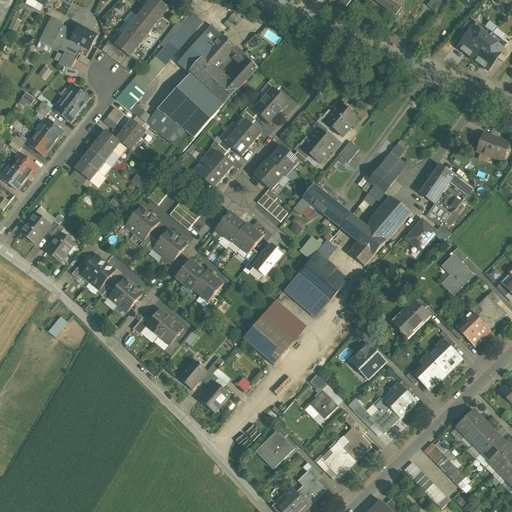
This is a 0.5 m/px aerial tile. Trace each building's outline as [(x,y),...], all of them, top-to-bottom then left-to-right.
[(48,0),(27,0),(26,4),(34,8),(37,3),(45,7),(48,0)] [(168,10),(155,0),(151,0),(145,8),(160,20),(168,10)] [(388,0),(372,0),(396,17),(401,8),(397,6),(392,3),(388,0)] [(446,5),(440,0),(433,0),(433,1),(432,0),(427,6),(437,15),(440,12),(443,8),(445,6),(446,5)] [(160,20),(145,8),(137,18),(153,30),(160,20)] [(178,51),(179,52),(203,24),(193,16),(169,43),(178,51)] [(18,31),(20,20),(12,18),(9,29),(18,31)] [(153,30),(137,18),(130,27),(145,39),(153,30)] [(69,30),(57,24),(58,22),(51,19),(43,37),(55,42),(52,47),(60,50),(65,39),(69,30)] [(468,21),(459,31),(467,37),(471,31),(472,31),(475,27),(468,21)] [(70,41),(70,42),(75,45),(78,47),(86,30),(78,26),(70,41)] [(145,39),(130,27),(122,37),(137,49),(145,39)] [(203,35),(214,45),(222,36),(212,27),(203,35)] [(86,30),(78,47),(81,49),(82,48),(89,52),(97,36),(86,30)] [(472,31),(471,31),(467,37),(458,49),(473,60),(486,42),(472,31)] [(203,35),(177,64),(187,73),(203,57),(214,45),(203,35)] [(214,45),(203,57),(216,70),(235,49),(222,36),(214,45)] [(250,50),(258,40),(253,36),(245,45),(250,50)] [(137,49),(122,37),(115,47),(118,50),(123,53),(127,57),(130,59),(137,49)] [(65,39),(60,50),(65,52),(70,42),(70,41),(65,39)] [(70,42),(65,52),(69,55),(75,45),(70,42)] [(113,46),(109,42),(102,51),(107,55),(113,46)] [(501,54),(486,42),(473,60),(488,72),(498,59),(502,54),(501,54)] [(169,43),(156,58),(165,66),(178,51),(169,43)] [(78,47),(75,45),(69,55),(73,56),(76,51),(78,47)] [(113,46),(107,55),(111,58),(118,50),(115,47),(113,46)] [(511,53),(505,48),(501,54),(502,54),(498,59),(503,63),(511,53)] [(123,53),(118,50),(111,58),(116,62),(123,53)] [(251,63),(239,52),(234,58),(242,65),(241,67),(244,69),(231,83),(238,90),(258,69),(256,68),(257,67),(252,62),(251,63)] [(123,53),(116,62),(121,66),(127,57),(123,53)] [(76,60),(64,54),(59,65),(64,68),(71,70),(76,60)] [(127,57),(121,66),(126,69),(132,61),(130,59),(127,57)] [(216,70),(203,57),(187,73),(223,107),(238,90),(231,83),(216,70)] [(116,101),(130,113),(137,105),(155,85),(153,83),(166,67),(165,66),(156,58),(142,74),(140,72),(116,101)] [(132,61),(126,69),(130,73),(137,64),(132,61)] [(44,66),(38,75),(45,80),(52,71),(44,66)] [(193,139),(223,107),(187,73),(186,75),(189,77),(151,118),(147,122),(176,149),(188,135),(193,139)] [(281,88),(272,80),(268,84),(273,89),(277,92),(281,88)] [(90,100),(73,87),(69,92),(73,95),(68,102),(80,112),(90,100)] [(36,98),(40,92),(35,88),(31,94),(36,98)] [(277,92),(273,89),(263,100),(279,114),(289,103),(277,92)] [(18,102),(28,109),(35,99),(25,92),(18,102)] [(279,114),(263,100),(253,111),(258,115),(270,126),(279,114)] [(80,112),(68,102),(62,109),(58,106),(54,111),(71,124),(80,112)] [(52,110),(43,103),(39,108),(49,115),(52,110)] [(357,118),(340,104),(333,113),(350,127),(357,118)] [(130,113),(147,122),(151,118),(137,105),(130,113)] [(253,111),(249,107),(245,112),(246,113),(254,120),(258,115),(253,111)] [(49,115),(39,108),(36,112),(45,120),(49,115)] [(115,108),(107,117),(116,124),(124,115),(115,108)] [(254,120),(246,113),(242,118),(246,121),(252,126),(256,121),(254,120)] [(350,127),(333,113),(325,122),(342,136),(350,127)] [(119,127),(107,118),(103,123),(113,130),(117,129),(119,127)] [(63,133),(47,121),(43,126),(47,129),(41,136),(54,146),(63,133)] [(147,133),(131,121),(123,131),(139,143),(147,133)] [(252,126),(246,121),(239,129),(255,142),(262,135),(252,126)] [(327,132),(317,123),(313,128),(317,132),(318,131),(324,136),(327,132)] [(255,142),(239,129),(233,136),(248,150),(255,142)] [(139,143),(123,131),(116,140),(120,144),(131,152),(139,143)] [(324,136),(318,131),(317,132),(310,140),(327,155),(335,146),(324,136)] [(116,140),(105,132),(98,141),(113,154),(120,144),(116,140)] [(501,140),(495,138),(495,139),(485,135),(479,153),(503,162),(510,145),(501,141),(501,140)] [(9,144),(17,151),(25,143),(16,136),(9,144)] [(41,136),(36,143),(32,140),(28,145),(44,158),(54,146),(41,136)] [(248,150),(233,136),(226,144),(231,149),(242,158),(248,150)] [(327,155),(310,140),(303,149),(311,156),(320,163),(327,155)] [(113,154),(98,141),(90,151),(105,163),(113,154)] [(226,144),(222,141),(218,145),(227,153),(231,149),(226,144)] [(359,150),(350,143),(339,156),(348,164),(359,150)] [(218,145),(214,150),(218,153),(223,158),(227,153),(218,145)] [(405,151),(398,145),(379,169),(395,181),(407,165),(399,159),(405,151)] [(303,149),(299,146),(294,150),(297,153),(306,161),(311,156),(303,149)] [(293,157),(281,147),(275,155),(293,170),(300,163),(293,157)] [(105,163),(90,151),(82,161),(98,173),(105,163)] [(223,158),(218,153),(211,161),(227,175),(234,167),(223,158)] [(306,161),(297,153),(293,157),(300,163),(303,165),(306,161)] [(36,167),(20,155),(16,160),(20,163),(15,170),(27,180),(36,167)] [(293,170),(275,155),(268,162),(285,177),(284,177),(286,178),(293,170)] [(98,173),(82,161),(75,170),(75,171),(88,181),(90,182),(98,173)] [(227,175),(211,161),(205,168),(220,182),(227,175)] [(285,177),(268,162),(267,161),(260,169),(278,184),(284,177),(285,177)] [(452,176),(439,166),(420,194),(432,202),(448,181),(452,176)] [(220,182),(205,168),(198,176),(203,181),(214,190),(220,182)] [(278,184),(260,169),(253,177),(269,190),(272,192),(278,184)] [(395,181),(379,169),(369,182),(376,187),(384,194),(385,194),(395,181)] [(27,180),(15,170),(9,177),(5,174),(1,179),(18,192),(27,180)] [(88,181),(75,171),(71,177),(84,186),(88,181)] [(97,188),(105,178),(98,173),(90,182),(88,181),(84,186),(86,188),(89,189),(92,184),(97,188)] [(137,173),(131,181),(139,187),(145,179),(137,173)] [(198,176),(194,173),(190,178),(199,185),(203,181),(198,176)] [(472,189),(452,176),(448,181),(467,196),(472,189)] [(174,188),(164,181),(161,185),(170,193),(174,188)] [(369,182),(364,189),(370,194),(376,187),(369,182)] [(170,193),(161,185),(157,190),(166,197),(170,193)] [(335,203),(314,187),(303,200),(307,203),(325,217),(335,203)] [(370,194),(376,199),(379,200),(384,194),(376,187),(370,194)] [(166,197),(157,190),(153,194),(162,202),(166,197)] [(272,192),(269,190),(265,195),(270,199),(274,203),(278,198),(272,192)] [(162,202),(153,194),(149,199),(158,206),(162,202)] [(376,199),(370,194),(364,201),(370,206),(376,199)] [(265,195),(257,204),(262,208),(270,199),(265,195)] [(117,208),(122,204),(116,196),(111,201),(117,208)] [(195,205),(185,198),(181,202),(191,210),(195,205)] [(270,199),(262,208),(266,212),(274,203),(270,199)] [(391,199),(370,223),(376,228),(390,238),(411,214),(391,199)] [(303,200),(294,211),(301,217),(309,207),(307,203),(303,200)] [(191,210),(181,202),(178,207),(187,215),(191,210)] [(274,203),(266,212),(271,216),(279,206),(274,203)] [(351,216),(335,203),(325,217),(341,229),(351,216)] [(451,215),(436,204),(430,212),(444,222),(445,223),(451,215)] [(204,213),(195,205),(191,210),(200,218),(204,213)] [(279,206),(271,216),(276,219),(283,210),(279,206)] [(187,215),(178,207),(174,212),(183,219),(187,215)] [(131,221),(126,226),(135,234),(151,216),(141,208),(131,221)] [(200,218),(191,210),(187,215),(196,222),(200,218)] [(283,210),(276,219),(280,223),(288,214),(283,210)] [(183,219),(174,212),(170,216),(179,224),(183,219)] [(444,222),(430,212),(426,217),(440,227),(444,222)] [(231,213),(216,231),(224,238),(239,220),(231,213)] [(451,215),(445,223),(450,226),(458,217),(453,213),(451,215)] [(26,226),(21,234),(36,246),(46,233),(51,227),(50,226),(35,215),(26,226)] [(196,222),(187,215),(183,219),(192,227),(196,222)] [(131,221),(126,216),(118,226),(123,230),(126,226),(131,221)] [(151,216),(135,234),(144,242),(149,236),(160,223),(151,216)] [(370,231),(351,216),(341,229),(359,243),(360,244),(370,231)] [(192,227),(183,219),(179,224),(189,231),(192,227)] [(239,220),(224,238),(232,244),(233,243),(232,243),(246,226),(239,220)] [(21,222),(13,232),(19,236),(21,234),(26,226),(21,222)] [(54,222),(50,226),(51,227),(46,233),(51,236),(59,226),(54,222)] [(423,222),(407,240),(420,251),(434,236),(435,233),(423,222)] [(246,226),(232,243),(233,243),(240,249),(255,231),(247,224),(246,226)] [(296,224),(291,228),(296,235),(302,230),(296,224)] [(59,226),(51,236),(56,240),(61,234),(64,230),(59,226)] [(452,235),(440,227),(435,233),(434,236),(442,244),(452,235)] [(390,238),(376,228),(362,245),(375,255),(390,238)] [(159,243),(154,250),(163,257),(178,239),(169,231),(159,243)] [(255,231),(240,249),(248,256),(253,250),(263,238),(255,231)] [(56,240),(46,253),(60,264),(75,245),(61,234),(56,240)] [(144,242),(141,246),(145,250),(146,249),(154,240),(149,236),(144,242)] [(330,238),(328,236),(322,243),(327,247),(334,237),(332,236),(330,238)] [(178,239),(163,257),(172,265),(188,246),(178,239)] [(154,240),(146,249),(151,253),(154,250),(159,243),(154,240)] [(360,244),(359,243),(349,255),(364,268),(375,255),(362,245),(360,244)] [(320,255),(328,262),(337,251),(329,244),(320,255)] [(262,259),(254,268),(265,277),(282,255),(272,247),(262,259)] [(452,255),(461,264),(467,259),(458,249),(452,255)] [(248,256),(245,259),(250,263),(257,255),(258,254),(253,250),(248,256)] [(311,262),(329,278),(336,269),(328,262),(320,255),(318,253),(311,262)] [(246,269),(250,273),(254,268),(262,259),(257,255),(250,263),(246,269)] [(89,267),(82,275),(82,276),(91,283),(106,265),(101,261),(102,261),(97,257),(89,267)] [(461,264),(453,257),(444,266),(453,275),(442,285),(453,296),(473,277),(461,264)] [(191,261),(176,280),(184,286),(199,268),(191,261)] [(329,278),(311,262),(300,274),(331,301),(342,289),(329,278)] [(83,263),(72,276),(78,280),(82,276),(82,275),(89,267),(83,263)] [(106,265),(91,283),(100,291),(105,284),(115,272),(110,268),(110,269),(106,265)] [(199,268),(184,286),(192,293),(193,291),(207,274),(206,274),(199,268)] [(349,281),(336,269),(329,278),(342,289),(349,281)] [(207,274),(193,291),(200,297),(215,279),(208,272),(206,274),(207,274)] [(511,273),(510,276),(501,284),(506,289),(511,295),(511,273)] [(315,320),(331,301),(300,274),(284,293),(315,320)] [(215,279),(200,297),(208,304),(213,298),(223,286),(215,279)] [(114,292),(109,298),(119,306),(134,288),(125,280),(114,292)] [(110,288),(105,284),(100,291),(97,294),(102,298),(110,288)] [(110,288),(102,298),(107,301),(109,298),(114,292),(110,288)] [(134,288),(119,306),(128,314),(143,295),(134,288)] [(506,315),(488,297),(481,304),(486,309),(477,318),(490,331),(506,315)] [(208,304),(206,307),(210,311),(218,302),(213,298),(208,304)] [(427,308),(419,299),(414,303),(423,312),(427,308)] [(406,315),(418,328),(429,318),(423,312),(414,303),(408,309),(410,311),(406,315)] [(160,311),(151,322),(147,328),(158,337),(172,321),(160,311)] [(477,318),(472,313),(465,320),(470,325),(461,333),(465,337),(474,347),(490,331),(477,318)] [(408,338),(418,328),(406,315),(395,325),(408,338)] [(145,317),(134,331),(140,336),(147,328),(151,322),(145,317)] [(294,343),(263,317),(244,340),(274,367),(294,343)] [(49,333),(55,338),(66,324),(61,319),(49,333)] [(172,321),(158,337),(170,347),(174,342),(184,330),(172,321)] [(456,328),(452,333),(461,342),(465,337),(461,333),(456,328)] [(443,341),(452,350),(456,346),(447,337),(443,341)] [(379,349),(371,340),(366,344),(368,346),(375,353),(379,349)] [(432,362),(445,375),(461,360),(452,350),(443,341),(436,348),(441,353),(432,362)] [(181,347),(174,342),(170,347),(165,352),(172,358),(181,347)] [(375,353),(368,346),(351,363),(363,374),(365,372),(370,378),(385,363),(375,353)] [(445,375),(432,362),(427,357),(420,364),(425,369),(416,378),(420,381),(429,391),(445,375)] [(219,358),(207,372),(208,373),(201,381),(206,385),(213,376),(224,363),(219,358)] [(199,369),(193,364),(195,362),(194,361),(178,380),(192,391),(193,391),(191,390),(197,383),(199,384),(201,381),(208,373),(207,372),(201,367),(199,369)] [(420,381),(416,378),(411,372),(407,377),(416,386),(420,381)] [(317,375),(310,384),(320,394),(328,386),(317,375)] [(213,376),(206,385),(210,388),(215,383),(218,380),(213,376)] [(242,378),(237,385),(245,392),(251,385),(242,378)] [(398,385),(407,394),(411,390),(402,381),(398,385)] [(511,382),(509,385),(507,385),(501,391),(501,394),(509,402),(511,402),(511,382)] [(210,388),(199,401),(214,414),(230,396),(215,383),(210,388)] [(407,394),(398,385),(391,392),(396,397),(387,406),(400,419),(416,403),(407,394)] [(324,393),(311,406),(325,420),(338,407),(324,393)] [(387,406),(382,401),(375,408),(380,413),(371,421),(374,425),(384,435),(400,419),(387,406)] [(368,415),(359,405),(352,411),(370,429),(374,425),(371,421),(367,417),(368,415)] [(473,411),(456,428),(465,437),(482,420),(473,411)] [(366,434),(348,415),(343,420),(353,429),(362,438),(366,434)] [(482,420),(465,437),(473,445),(490,429),(482,420)] [(288,435),(279,426),(275,431),(276,433),(277,432),(284,440),(288,435)] [(362,438),(353,429),(346,436),(350,441),(342,450),(355,463),(371,448),(362,438)] [(490,429),(473,445),(482,454),(499,437),(490,429)] [(276,433),(260,449),(270,459),(266,463),(273,470),(294,450),(284,440),(277,432),(276,433)] [(499,437),(482,454),(490,463),(507,446),(499,437)] [(432,444),(424,452),(428,456),(436,448),(432,444)] [(342,450),(337,445),(330,452),(335,457),(327,465),(326,465),(330,469),(339,479),(355,463),(342,450)] [(511,450),(507,446),(490,463),(499,471),(511,457),(511,450)] [(436,448),(428,456),(432,461),(441,452),(436,448)] [(441,452),(432,461),(436,465),(445,457),(441,452)] [(449,461),(445,457),(436,465),(441,469),(449,461)] [(511,457),(499,471),(507,480),(511,474),(511,457)] [(327,465),(322,460),(317,465),(325,474),(330,469),(326,465),(327,465)] [(449,461),(441,469),(445,473),(453,465),(449,461)] [(413,463),(404,472),(408,476),(417,467),(413,463)] [(453,465),(445,473),(449,478),(457,469),(453,465)] [(417,467),(408,476),(412,480),(421,472),(417,467)] [(321,478),(312,469),(308,473),(317,482),(321,478)] [(462,474),(457,469),(449,478),(453,482),(462,474)] [(421,472),(412,480),(416,485),(425,476),(421,472)] [(317,482),(308,473),(301,480),(305,485),(297,494),(310,507),(326,492),(317,482)] [(462,474),(453,482),(458,486),(466,478),(462,474)] [(425,476),(416,485),(421,489),(429,480),(425,476)] [(466,478),(458,486),(462,490),(470,482),(466,478)] [(429,480),(421,489),(425,493),(433,485),(429,480)] [(433,485),(425,493),(429,497),(438,489),(433,485)] [(292,489),(285,496),(289,501),(281,509),(280,510),(282,511),(305,511),(310,507),(297,494),(292,489)] [(438,489),(429,497),(433,502),(442,493),(438,489)] [(442,493),(433,502),(437,506),(446,498),(442,493)] [(446,498),(437,506),(441,510),(450,502),(446,498)] [(401,511),(402,511),(391,500),(385,506),(391,511),(401,511)] [(391,511),(385,506),(381,502),(371,511),(391,511)]
